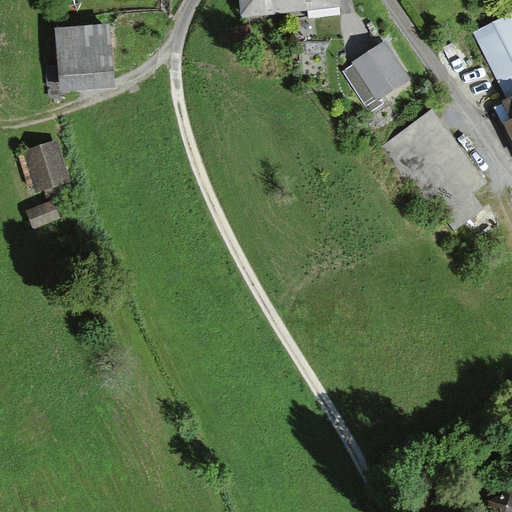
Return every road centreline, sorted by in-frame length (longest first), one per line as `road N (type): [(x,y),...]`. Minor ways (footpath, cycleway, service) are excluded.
road 1 (residential): [(192,0),(170,45),(189,147),(279,331),(390,511)]
road 2 (residential): [(392,0),(511,175)]
road 3 (track): [(0,120),(38,117),(120,86),(170,45)]
